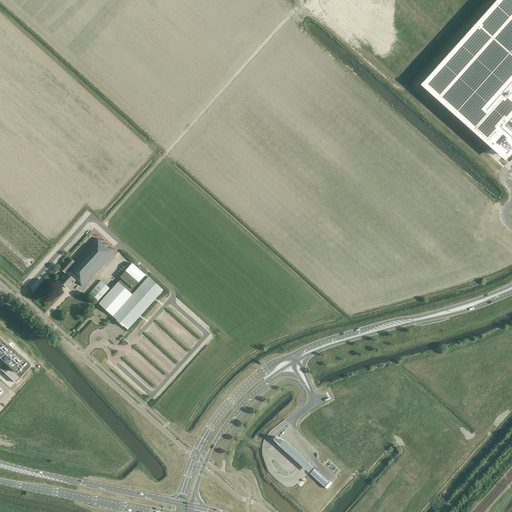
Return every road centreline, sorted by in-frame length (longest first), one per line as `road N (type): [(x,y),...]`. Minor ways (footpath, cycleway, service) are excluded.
road 1 (track): [(292,11),(100,225)]
road 2 (unclassified): [(0,282),(194,458)]
road 3 (secondary): [(511,284),(292,353)]
road 4 (secondary): [(309,354),(511,292)]
road 5 (secondary): [(165,500),(0,463)]
road 6 (secondary): [(0,481),(146,511)]
road 7 (secondary): [(292,353),(232,398),(194,458)]
